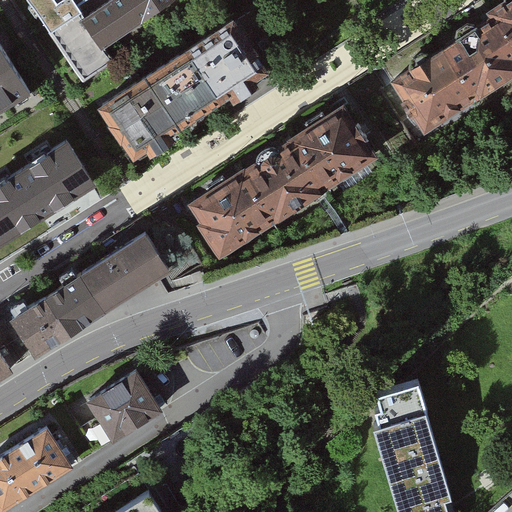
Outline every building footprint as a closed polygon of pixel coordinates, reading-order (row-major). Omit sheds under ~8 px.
[(34,0),(51,23),(84,0),(34,0)] [(98,0),(82,11),(103,44),(169,0),(98,0)] [(511,0),(508,0),(392,82),(430,135),(511,77),(511,0)] [(136,164),(265,82),(228,24),(99,107),(136,164)] [(0,106),(31,85),(0,39),(0,106)] [(327,182),(379,149),(344,94),(292,128),(327,182)] [(275,215),(327,182),(292,128),(240,161),(275,215)] [(66,131),(0,172),(0,233),(1,236),(95,177),(66,131)] [(223,249),(275,215),(240,161),(188,194),(200,213),(196,216),(219,251),(223,249)] [(128,232),(80,262),(107,306),(159,273),(173,265),(145,221),(128,232)] [(80,262),(45,285),(72,328),(107,306),(80,262)] [(45,285),(10,307),(37,350),(72,328),(45,285)] [(0,372),(13,365),(0,344),(0,372)] [(113,437),(163,404),(154,390),(136,361),(85,394),(113,437)] [(448,511),(445,500),(452,498),(418,371),(376,383),(380,398),(375,400),(378,413),(373,415),(398,511),(448,511)] [(0,504),(1,507),(74,461),(66,448),(46,418),(0,446),(0,504)] [(150,511),(144,502),(127,511),(150,511)]
